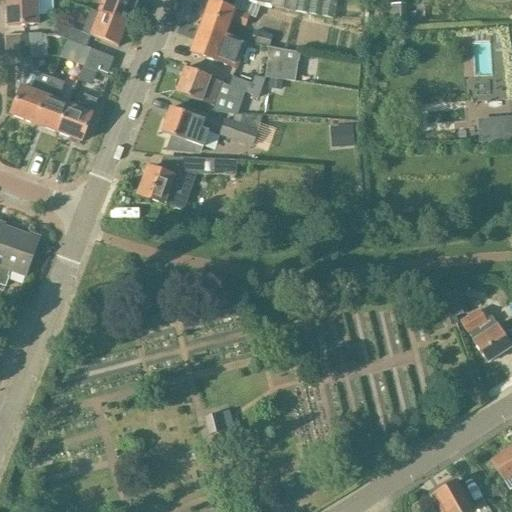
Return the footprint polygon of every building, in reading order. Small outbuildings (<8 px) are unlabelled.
[(8,26),(38,25),(36,0),(32,0),(7,1),(8,26)] [(127,0),(104,0),(99,15),(127,25),(136,3),(127,0)] [(272,0),(271,6),(334,20),(337,0),(272,0)] [(209,1),(199,27),(224,36),(225,35),(230,21),(244,27),(248,16),(234,11),(234,10),(209,1)] [(127,25),(99,15),(91,12),(82,34),(60,25),(55,36),(67,41),(85,48),(90,37),(118,48),(127,25)] [(224,36),(199,27),(190,54),(215,63),(215,61),(230,67),(238,69),(247,43),(225,35),(224,36)] [(273,37),(254,31),(251,42),(270,47),(270,45),(281,48),(283,40),(272,37),(273,37)] [(5,36),(6,59),(42,58),(41,35),(5,36)] [(85,48),(67,41),(60,59),(83,68),(90,50),(85,48)] [(491,73),(490,43),(474,44),(475,74),(491,73)] [(253,76),(297,82),(297,80),(296,80),(298,63),(299,63),(300,53),(267,48),(268,58),(266,77),(253,75),(253,76)] [(114,59),(90,50),(83,68),(106,77),(114,59)] [(225,83),(209,77),(184,68),(175,93),(199,102),(216,108),(225,83)] [(40,74),(33,92),(22,88),(11,116),(34,125),(52,79),(40,74)] [(227,92),(247,99),(252,83),(233,76),(227,92)] [(297,82),(253,76),(252,95),(263,96),(263,93),(278,95),(279,91),(283,91),(282,96),(295,97),(297,82)] [(52,79),(34,125),(57,133),(68,105),(58,102),(64,84),(52,79)] [(79,110),(68,105),(57,133),(81,143),(92,115),(91,114),(96,101),(84,96),(79,110)] [(205,120),(194,116),(170,108),(160,134),(171,138),(166,152),(200,156),(209,132),(202,129),(205,120)] [(220,136),(265,153),(271,136),(257,131),(263,118),(236,115),(233,122),(226,120),(220,136)] [(481,142),(511,140),(511,116),(480,118),(481,142)] [(333,147),(356,146),(355,126),(332,127),(333,147)] [(179,179),(172,176),(147,167),(137,196),(161,205),(161,204),(175,209),(183,212),(196,175),(214,176),(236,177),(237,161),(181,159),(180,175),(179,179)] [(0,225),(0,277),(17,232),(0,225)] [(17,232),(0,277),(0,286),(5,288),(9,279),(8,277),(10,273),(26,279),(40,241),(17,232)] [(447,290),(435,294),(445,329),(458,325),(447,290)] [(485,334),(481,328),(488,323),(479,310),(460,322),(468,335),(471,334),(475,340),(473,342),(487,364),(511,348),(497,326),(485,334)] [(224,433),(219,415),(204,418),(209,437),(224,433)] [(511,490),(511,448),(491,463),(505,483),(510,492),(511,490)] [(471,511),(471,510),(473,508),(458,481),(433,496),(440,507),(439,508),(440,511),(471,511)]
